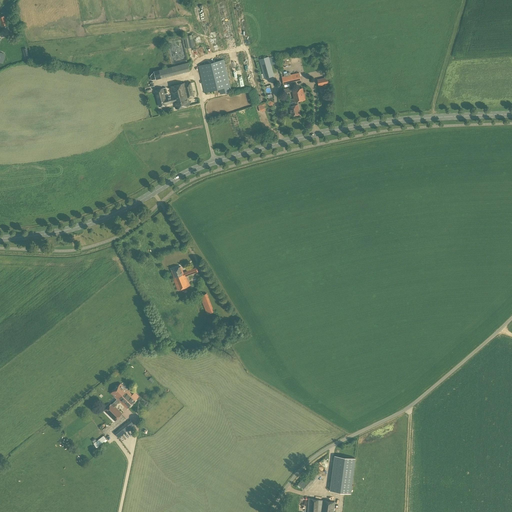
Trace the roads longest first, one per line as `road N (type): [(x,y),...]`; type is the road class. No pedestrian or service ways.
road 1 (secondary): [(0,238),(97,221),(195,169),(279,143),(396,121),(511,115)]
road 2 (unclassified): [(270,511),(312,459),(419,399),(511,317)]
road 3 (track): [(463,0),(433,118)]
